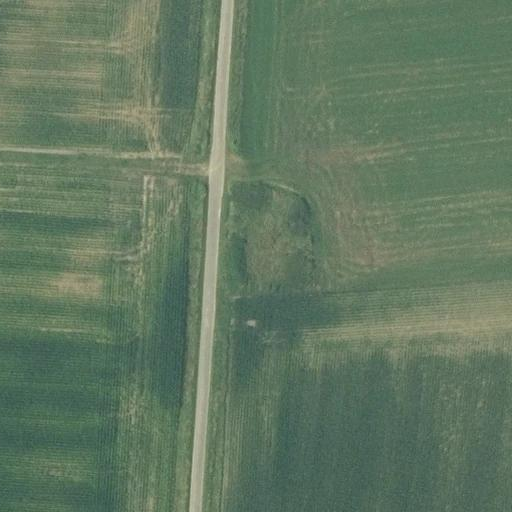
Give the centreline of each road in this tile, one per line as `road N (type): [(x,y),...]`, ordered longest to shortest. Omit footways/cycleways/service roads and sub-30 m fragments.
road 1 (unclassified): [(226,0),(193,511)]
road 2 (track): [(215,171),(0,158)]
